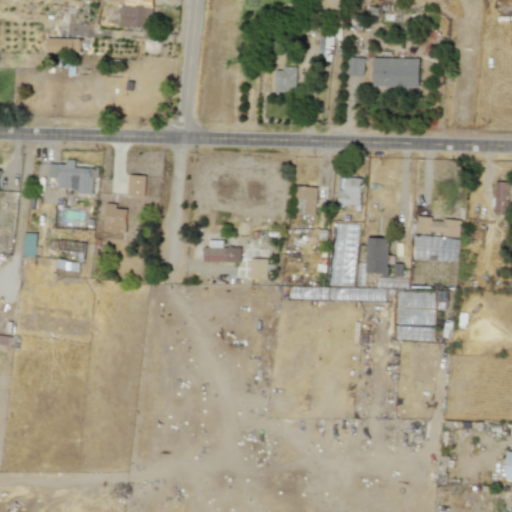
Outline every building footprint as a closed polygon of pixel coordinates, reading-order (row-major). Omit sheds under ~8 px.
[(120,26),(151,27),(152,7),(125,6),(124,0),(106,0),(106,4),(121,4),(120,26)] [(333,52),(332,34),(318,34),(319,53),(333,52)] [(46,52),(80,53),(80,38),(47,38),(46,52)] [(363,75),(364,58),(346,57),(345,75),(363,75)] [(419,59),(373,58),(372,86),(419,87),(419,59)] [(274,68),(275,93),(297,93),(296,67),(274,68)] [(92,194),(93,177),(97,177),(97,168),(74,168),(74,160),(65,159),(65,164),(49,163),(48,177),(57,177),(57,187),(75,188),(75,193),(92,194)] [(127,195),(144,196),(145,175),(128,174),(127,195)] [(338,190),(337,205),(360,206),(361,178),(345,178),(344,190),(338,190)] [(508,214),(508,181),(494,182),(495,214),(508,214)] [(295,214),(316,215),(317,187),(296,186),(295,214)] [(104,232),(126,232),(127,209),(116,209),(116,203),(104,203),(104,232)] [(416,233),(459,236),(460,221),(430,219),(430,217),(417,216),(416,233)] [(358,225),(334,224),(333,249),(342,249),(342,250),(356,251),(358,225)] [(36,256),(36,233),(24,233),(23,256),(36,256)] [(431,236),(413,236),(413,258),(430,258),(431,236)] [(387,273),(389,238),(367,237),(366,272),(387,273)] [(241,247),(223,247),(223,240),(206,240),(205,261),(240,262),(241,247)] [(250,279),(267,279),(267,259),(251,258),(250,279)]
